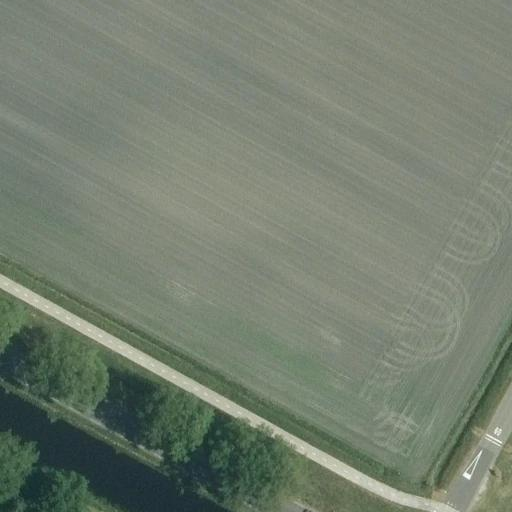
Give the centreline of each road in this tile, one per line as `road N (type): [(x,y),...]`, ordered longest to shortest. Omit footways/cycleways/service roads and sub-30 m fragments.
road 1 (primary): [(288,511),(0,355)]
road 2 (unclassified): [(452,511),(511,404)]
